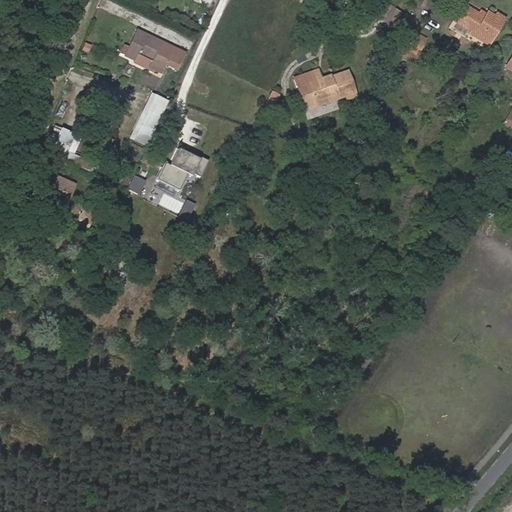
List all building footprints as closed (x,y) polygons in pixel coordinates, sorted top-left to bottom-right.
[(373,16),(381,4),(376,1),(368,14),(373,16)] [(373,16),(386,23),(393,11),(381,4),(373,16)] [(485,14),(483,17),(477,14),(465,6),(454,23),(466,31),(466,33),(487,46),(504,18),(496,12),(494,16),(487,11),(485,14)] [(393,11),(386,23),(391,27),(398,14),(393,11)] [(164,64),(172,48),(136,30),(124,56),(134,61),(135,58),(137,55),(144,59),(150,62),(147,66),(160,72),(164,64)] [(414,34),(411,38),(421,44),(424,40),(414,34)] [(314,35),(298,41),(301,48),(317,42),(314,35)] [(421,44),(411,38),(407,44),(417,50),(421,44)] [(172,48),(164,64),(177,69),(184,54),(172,48)] [(328,99),(329,101),(344,96),(343,92),(352,89),(346,71),(320,81),(316,70),(294,78),(297,88),(302,86),(306,98),(311,96),(314,104),(328,99)] [(486,96),(488,93),(492,96),(496,90),(488,85),(482,94),(486,96)] [(305,110),(329,101),(328,99),(314,104),(311,96),(306,98),(302,86),(297,88),(305,110)] [(264,107),(271,110),(278,95),(271,91),(264,107)] [(133,140),(145,146),(166,101),(155,96),(133,140)] [(511,122),(506,118),(501,125),(511,131),(511,122)] [(51,137),(67,143),(71,132),(55,126),(51,137)] [(198,178),(206,162),(198,158),(197,160),(176,150),(168,166),(163,164),(155,181),(178,191),(185,175),(189,177),(191,174),(198,178)] [(49,198),(63,205),(64,205),(74,186),(52,175),(50,179),(44,176),(41,183),(47,186),(43,195),(49,198)] [(63,205),(49,198),(46,205),(59,212),(63,205)] [(184,219),(191,204),(184,201),(177,215),(184,219)]
